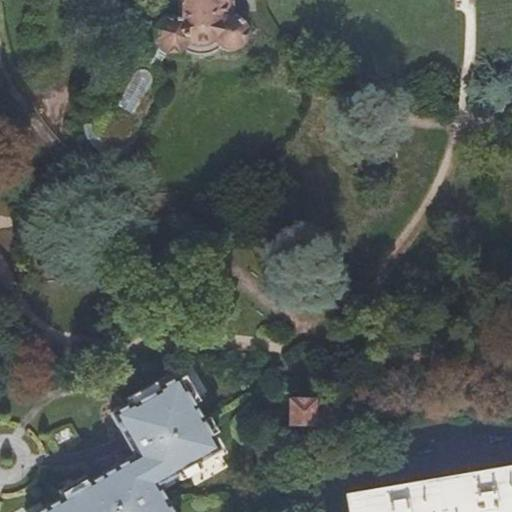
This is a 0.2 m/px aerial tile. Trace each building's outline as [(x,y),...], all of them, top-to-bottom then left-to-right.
[(85,126),(81,130),(83,135),(86,140),(90,144),(95,147),(116,158),(120,160),(125,160),(128,158),(130,151),(130,144),(158,93),(160,86),(160,79),(159,71),(168,56),(182,53),(187,57),(192,60),(198,62),(204,62),(210,62),(215,60),(221,57),(225,53),(230,53),(234,53),(238,51),(242,49),(245,45),(247,41),(247,37),(247,33),(246,28),(243,25),(240,22),(236,20),(232,19),(231,0),(179,0),(179,19),(164,19),(154,32),(155,43),(144,61),(136,62),(131,63),(127,65),(124,68),(121,72),(119,76),(91,124),(85,126)] [(185,378),(179,382),(194,407),(200,403),(185,378)] [(171,511),(157,487),(178,475),(199,463),(219,451),(212,438),(203,423),(194,407),(179,382),(177,379),(159,389),(131,406),(112,416),(136,458),(90,485),(62,501),(42,511),(171,511)] [(131,406),(159,389),(156,383),(127,400),(131,406)] [(275,405),(275,429),(329,429),(329,409),(329,405),(313,405),(313,400),(293,399),(293,405),(275,405)] [(210,419),(203,423),(212,438),(218,434),(210,419)] [(203,470),(199,463),(178,475),(182,482),(203,470)] [(511,511),(511,467),(350,495),(353,511),(511,511)] [(62,501),(90,485),(86,477),(58,493),(62,501)]
